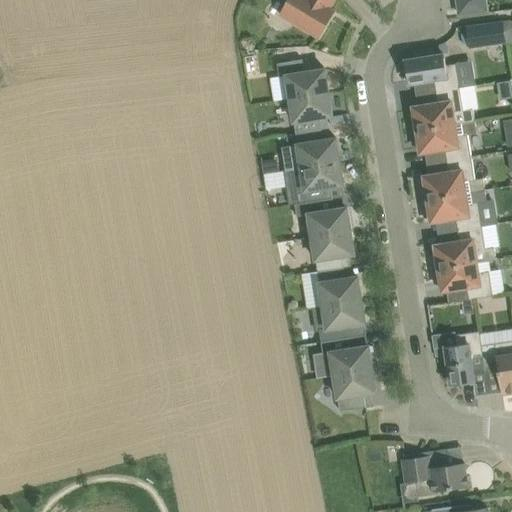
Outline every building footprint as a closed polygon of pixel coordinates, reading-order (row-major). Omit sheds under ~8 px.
[(288,0),(290,1),(281,15),(319,37),(336,10),(332,7),(335,0),(288,0)] [(486,0),(457,0),(460,14),(488,10),(486,0)] [(467,25),(470,47),(507,42),(503,19),(467,25)] [(435,80),(437,91),(461,87),(457,63),(447,65),(445,54),(434,55),(433,51),(417,54),(418,58),(406,60),(410,84),(435,80)] [(291,98),(330,92),(326,69),(305,72),(303,59),(278,63),(280,77),(287,75),(291,98)] [(511,81),(511,80),(498,83),(500,99),(511,97),(511,81)] [(413,130),(475,121),(474,110),(465,111),(461,87),(437,91),(439,102),(414,106),(415,117),(411,118),(413,130)] [(333,115),(330,92),(291,98),(296,133),(322,129),(320,117),(333,115)] [(421,153),(425,152),(446,149),(448,160),(471,157),(468,134),(477,132),(475,121),(413,130),(415,143),(419,142),(421,153)] [(286,170),(302,167),(341,161),(337,138),(324,140),(322,129),(296,133),(298,145),(283,147),(286,170)] [(428,199),(468,193),(486,190),(484,179),(475,180),(471,157),(448,160),(450,172),(425,175),(425,179),(421,179),(423,195),(428,195),(428,199)] [(302,167),(305,188),(299,189),(294,198),(295,204),(296,204),(333,198),(331,187),(344,184),(341,161),(302,167)] [(432,222),(436,221),(457,218),(459,229),(482,226),(479,202),(470,204),(468,193),(428,199),(429,203),(425,204),(427,220),(431,219),(432,222)] [(298,216),(309,214),(313,236),(352,230),(348,207),(335,209),(333,198),(296,204),(298,216)] [(433,256),(435,269),(480,262),(479,261),(497,259),(495,247),(486,248),(482,226),(459,229),(460,241),(435,245),(437,255),(433,256)] [(352,230),(313,236),(319,271),(344,267),(342,256),(355,254),(352,230)] [(443,291),(447,291),(468,287),(470,299),(493,296),(489,271),(481,272),(480,262),(435,269),(437,281),(441,281),(443,291)] [(319,271),(324,306),(363,299),(359,276),(346,278),(344,267),(319,271)] [(363,299),(324,306),(328,329),(367,323),(363,299)] [(473,299),(463,301),(465,314),(475,313),(473,299)] [(452,385),(473,382),(476,382),(472,357),(484,355),(483,345),(481,334),(480,331),(456,335),(457,344),(446,346),(447,355),(448,358),(443,358),(446,374),(450,374),(452,385)] [(370,345),(356,347),(355,336),(323,341),(325,353),(333,353),(336,374),(335,374),(335,375),(374,369),(370,345)] [(511,341),(483,345),(484,355),(486,372),(500,370),(503,393),(509,392),(509,393),(511,392),(511,341)] [(447,355),(446,346),(435,348),(436,357),(447,355)] [(374,369),(335,375),(341,411),(367,407),(365,394),(378,392),(374,369)] [(404,460),(407,482),(417,481),(419,495),(436,493),(436,490),(449,488),(469,486),(466,463),(447,466),(445,454),(404,460)]
